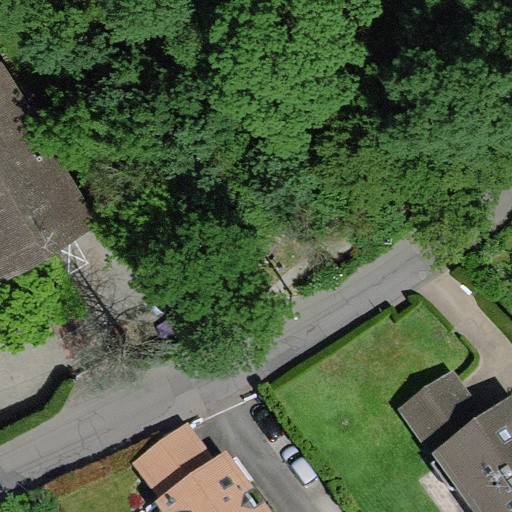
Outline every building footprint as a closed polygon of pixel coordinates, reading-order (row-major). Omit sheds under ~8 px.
[(0,66),(0,254),(8,267),(89,218),(0,66)] [(443,463),(487,431),(453,382),(408,414),(443,463)] [(511,413),(487,431),(443,463),(477,511),(486,511),(511,494),(511,413)] [(173,510),(216,477),(185,434),(141,466),(173,510)] [(173,510),(170,511),(256,511),(225,471),(216,477),(173,510)] [(511,511),(511,494),(486,511),(511,511)]
